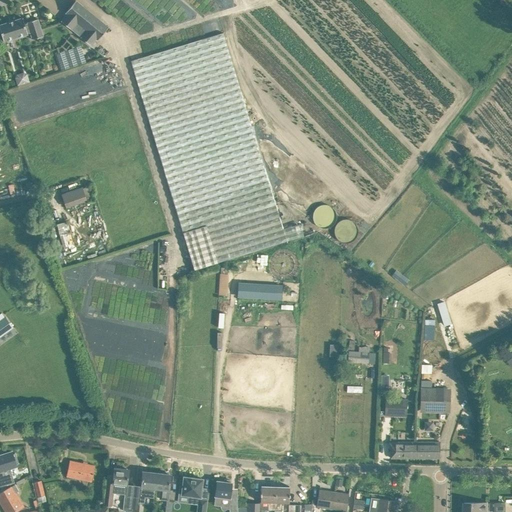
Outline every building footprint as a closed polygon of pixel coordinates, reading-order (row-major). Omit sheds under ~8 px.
[(90,46),(96,39),(98,40),(108,28),(75,1),(65,13),(66,14),(61,21),(71,30),(71,29),(80,37),(90,46)] [(8,22),(7,23),(0,24),(0,30),(4,42),(28,34),(27,34),(30,33),(32,39),(43,36),(37,19),(27,22),(27,24),(25,25),(22,18),(13,21),(8,22)] [(131,61),(183,232),(275,204),(223,33),(131,61)] [(96,48),(105,56),(108,52),(99,44),(96,48)] [(16,78),(18,85),(29,82),(27,74),(24,73),(17,75),(16,78)] [(66,207),(87,200),(87,199),(92,197),(88,185),(83,187),(82,186),(62,194),(66,207)] [(183,232),(194,269),(304,236),(300,224),(283,230),(275,204),(183,232)] [(73,247),(68,222),(59,224),(64,249),(73,247)] [(227,294),(228,273),(220,273),(219,294),(227,294)] [(238,283),(237,298),(281,301),(282,286),(238,283)] [(445,302),(437,304),(444,327),(451,325),(445,302)] [(6,318),(0,321),(0,335),(13,327),(6,318)] [(436,339),(437,319),(426,318),(425,339),(436,339)] [(368,363),(369,353),(369,347),(363,346),(362,347),(361,349),(359,349),(358,352),(349,351),(348,361),(368,363)] [(422,373),(432,373),(432,364),(422,364),(422,373)] [(420,410),(449,410),(449,390),(420,390),(420,410)] [(386,399),(386,416),(394,416),(394,414),(406,414),(406,399),(386,399)] [(422,430),(435,430),(435,420),(422,420),(422,430)] [(391,458),(415,458),(415,442),(391,442),(391,458)] [(439,458),(439,448),(439,442),(415,442),(415,458),(439,458)] [(12,452),(0,455),(0,486),(15,482),(11,468),(16,466),(12,452)] [(91,481),(92,475),(94,466),(69,460),(66,476),(91,481)] [(114,493),(125,494),(128,470),(114,468),(113,475),(107,474),(104,505),(112,506),(114,493)] [(139,495),(140,496),(153,497),(155,488),(156,473),(142,471),(139,495)] [(170,475),(156,473),(155,488),(161,488),(160,498),(167,499),(168,490),(169,490),(170,475)] [(200,496),(202,478),(183,476),(182,486),(180,485),(179,496),(190,498),(191,495),(200,496)] [(224,479),(223,482),(217,481),(214,504),(222,505),(223,496),(229,497),(231,483),(230,483),(230,480),(224,479)] [(41,480),(34,482),(37,497),(38,503),(46,501),(41,480)] [(0,500),(6,511),(13,511),(17,510),(22,507),(14,494),(19,491),(15,485),(11,487),(10,487),(0,492),(0,500)] [(274,510),(275,486),(261,485),(260,501),(267,501),(267,510),(274,510)] [(289,486),(275,486),(274,510),(281,510),(282,502),(289,502),(289,496),(290,494),(289,493),(289,487),(289,486)] [(331,509),(334,492),(319,490),(317,500),(313,499),(312,504),(317,504),(316,506),(331,509)] [(349,494),(334,492),(331,509),(346,511),(349,494)] [(123,510),(130,511),(131,497),(124,496),(123,510)] [(138,511),(140,497),(133,497),(132,511),(137,511),(138,511)] [(205,511),(207,500),(199,499),(197,511),(205,511)] [(354,508),(364,508),(365,499),(354,499),(354,508)] [(377,511),(394,511),(396,501),(379,499),(377,511)] [(171,511),(173,502),(166,501),(164,511),(171,511)] [(260,511),(261,503),(248,503),(248,507),(238,507),(237,511),(260,511)] [(464,511),(480,511),(487,511),(487,503),(464,503),(464,511)]
